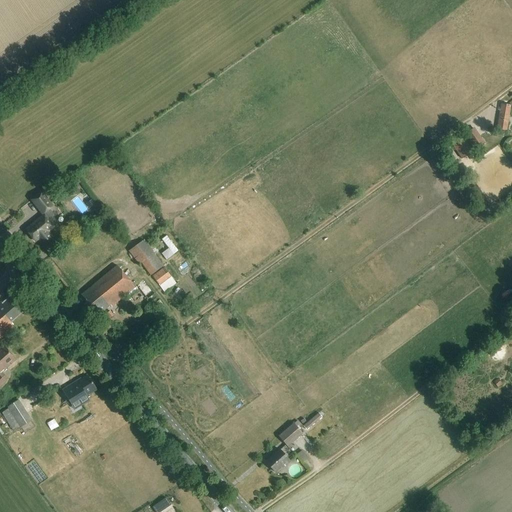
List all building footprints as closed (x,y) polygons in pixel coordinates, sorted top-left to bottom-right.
[(501,105),(497,129),(506,131),(510,107),(501,105)] [(473,129),(464,135),(474,150),(483,144),(473,129)] [(464,141),(453,148),(462,160),(472,152),(464,141)] [(52,206),(41,192),(31,200),(43,216),(25,230),(35,242),(38,239),(45,247),(54,240),(48,232),(53,227),(48,220),(53,216),(48,210),(52,206)] [(162,238),(168,248),(162,252),(166,259),(178,252),(167,234),(162,238)] [(61,237),(50,246),(54,251),(65,243),(61,237)] [(150,276),(163,267),(154,254),(158,252),(151,242),(147,244),(144,240),(128,252),(138,265),(141,263),(150,276)] [(136,289),(117,265),(81,294),(87,301),(84,304),(94,317),(109,305),(111,307),(120,298),(122,300),(136,289)] [(164,268),(152,276),(164,293),(176,284),(164,268)] [(9,321),(23,309),(11,294),(2,302),(0,301),(0,300),(0,333),(11,323),(9,321)] [(110,311),(105,315),(109,320),(114,316),(110,311)] [(0,347),(0,383),(3,381),(0,376),(0,371),(16,359),(4,345),(1,348),(0,347)] [(79,380),(62,391),(75,411),(88,401),(85,396),(96,389),(88,376),(80,381),(79,380)] [(498,380),(494,383),(498,388),(502,385),(498,380)] [(8,409),(1,413),(14,433),(22,427),(32,421),(18,401),(9,407),(7,408),(8,409)] [(318,413),(303,426),(306,430),(321,417),(318,413)] [(293,424),(279,436),(287,446),(301,434),(293,424)] [(290,462),(280,449),(266,462),(275,473),(284,465),(285,466),(290,462)] [(161,501),(154,506),(157,511),(161,511),(166,508),(161,501)]
